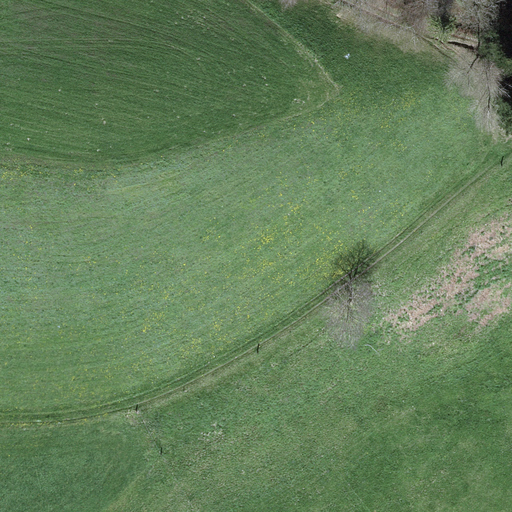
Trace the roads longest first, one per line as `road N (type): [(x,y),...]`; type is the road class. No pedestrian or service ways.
road 1 (track): [(511,142),(255,344),(140,399),(80,413),(0,417)]
road 2 (track): [(362,0),(511,50)]
